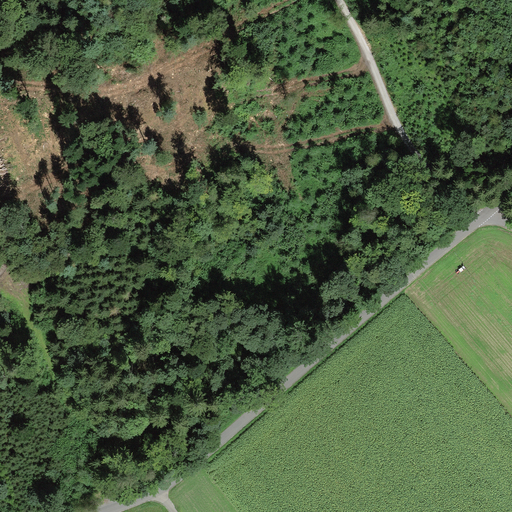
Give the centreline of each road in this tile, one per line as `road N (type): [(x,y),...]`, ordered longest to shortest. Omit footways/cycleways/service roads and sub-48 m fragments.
road 1 (unclassified): [(103,511),(162,491),(489,213)]
road 2 (track): [(489,213),(397,123),(340,0)]
road 3 (track): [(14,269),(110,509)]
